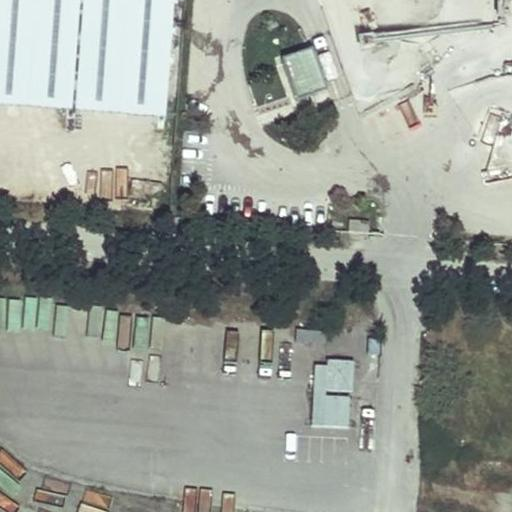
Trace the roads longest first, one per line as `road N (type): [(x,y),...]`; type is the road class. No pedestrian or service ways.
road 1 (residential): [(0,228),(511,277)]
road 2 (unknown): [(230,0),(231,69),(256,136),(299,163),(357,159)]
road 3 (unknown): [(357,159),(356,121),(313,0)]
